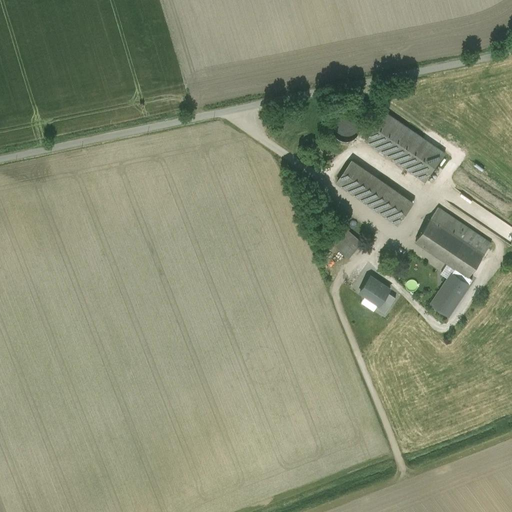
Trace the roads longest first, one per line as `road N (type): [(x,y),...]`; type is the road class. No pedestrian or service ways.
road 1 (unclassified): [(511,50),(0,160)]
road 2 (track): [(385,226),(332,290),(401,462)]
